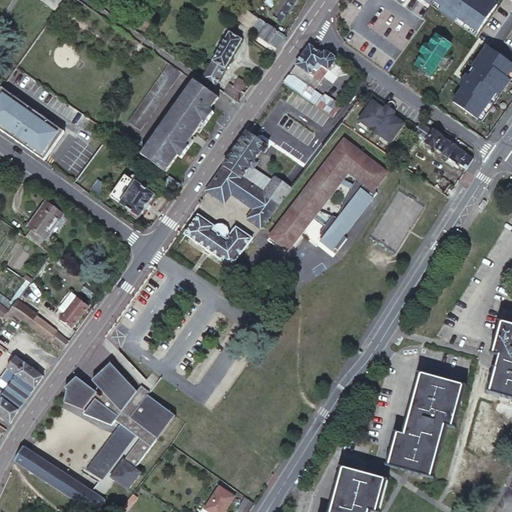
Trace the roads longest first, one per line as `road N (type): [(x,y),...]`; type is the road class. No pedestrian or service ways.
road 1 (residential): [(264,511),(495,155)]
road 2 (secondary): [(148,251),(0,465)]
road 3 (residential): [(305,24),(495,155)]
road 4 (residential): [(243,112),(86,0)]
road 5 (residential): [(0,149),(148,251)]
road 6 (secondary): [(243,112),(148,251)]
